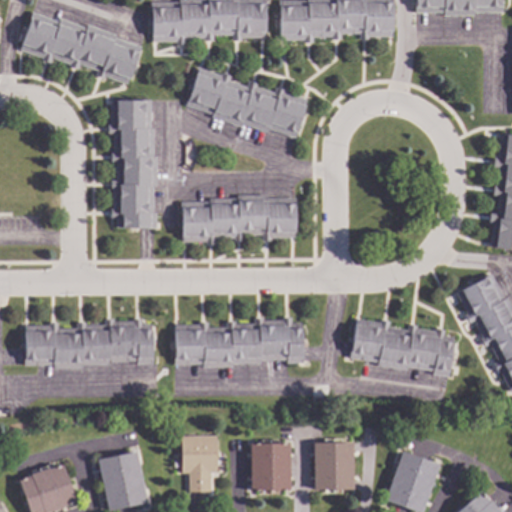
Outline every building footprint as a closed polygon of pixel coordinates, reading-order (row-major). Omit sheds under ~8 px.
[(264,0),(264,37),(239,37),(239,41),(230,41),(230,35),(211,35),(211,41),(202,41),(202,39),(182,39),(183,45),(174,45),(174,42),(151,42),(148,42),(148,2),(177,2),(177,0),(264,0)] [(390,0),(390,37),(366,36),(366,40),(360,40),(357,40),(357,34),(338,34),(338,40),(329,40),(329,37),(310,37),(310,43),(302,43),(302,39),(277,39),(277,0),(390,0)] [(500,0),(500,13),(472,13),(472,16),(441,16),(441,13),(412,13),(412,0),(500,0)] [(57,21),(57,20),(84,28),(85,25),(113,35),(112,38),(139,47),(127,85),(123,83),(102,76),(101,79),(93,76),(95,70),(77,64),(76,69),(71,68),(67,67),(68,64),(49,58),(47,63),(43,62),(40,61),(41,57),(19,50),(18,50),(30,12),(57,21)] [(219,75),(220,73),(228,76),(226,81),(244,87),(246,81),(255,84),(254,86),(272,92),(274,87),(282,90),(282,92),(306,100),(293,139),(266,130),(265,133),(238,124),(237,128),(209,118),(210,115),(184,106),(197,67),(219,75)] [(148,129),(151,129),(151,155),(155,155),(155,186),(150,186),(150,212),(153,212),(153,228),(114,228),(114,218),(107,218),(107,214),(107,209),(111,209),(111,189),(108,189),(108,186),(108,181),(115,181),(115,161),(108,161),(108,159),(108,153),(112,153),(112,132),(106,132),(106,130),(106,125),(108,125),(108,100),(148,100),(148,129)] [(511,135),(511,250),(486,246),(490,221),(486,220),(487,211),(493,212),(495,194),(489,193),(491,184),(493,185),(496,166),(491,165),(492,156),(495,157),(498,133),(511,135)] [(264,197),(292,197),(293,236),(268,236),(268,240),(258,240),(258,235),(240,235),(240,241),(231,241),(231,238),(212,238),(212,244),(204,244),(204,242),(179,242),(179,201),(205,201),(205,198),(233,198),(233,193),(263,193),(264,197)] [(501,298),(504,297),(511,313),(511,391),(509,393),(497,370),(493,372),(489,363),(494,361),(486,345),(481,347),(477,339),(479,338),(471,321),(466,324),(462,316),(464,315),(454,293),(490,275),(501,298)] [(139,325),(150,324),(150,347),(151,347),(151,364),(134,365),(134,362),(108,362),(108,365),(80,365),(80,368),(50,369),(50,365),(22,366),(22,349),(23,348),(22,326),(46,325),(46,323),(55,323),(55,328),(74,328),(74,323),(83,323),(83,325),(102,325),(102,319),(111,319),(111,322),(130,321),(130,319),(139,319),(139,325)] [(380,324),(380,321),(385,322),(385,327),(405,331),(406,326),(413,327),(413,329),(434,333),(434,330),(441,331),(440,337),(451,338),(445,375),(431,373),(431,370),(404,366),(403,369),(375,365),(376,362),(348,357),(355,320),(380,324)] [(285,324),(298,324),(299,345),(300,345),(300,362),(285,362),(285,359),(258,359),(258,362),(230,363),(230,366),(201,366),(201,363),(172,364),(172,348),(173,348),(173,326),(201,326),(201,329),(229,328),(229,326),(257,325),(257,322),(285,321),(285,324)] [(214,473),(208,473),(208,492),(186,492),(186,473),(179,473),(178,436),(214,436),(214,473)] [(350,489),(311,489),(310,443),(350,442),(350,489)] [(287,491),(248,491),(247,444),(287,443),(287,491)] [(144,503),(105,511),(95,459),(133,451),(144,503)] [(436,464),(418,511),(412,511),(381,501),(399,451),(436,464)] [(73,502),(60,506),(61,508),(48,511),(26,511),(16,480),(29,476),(28,474),(47,468),(48,469),(60,464),(73,502)] [(486,501),(487,500),(497,511),(453,511),(477,491),(486,501)]
